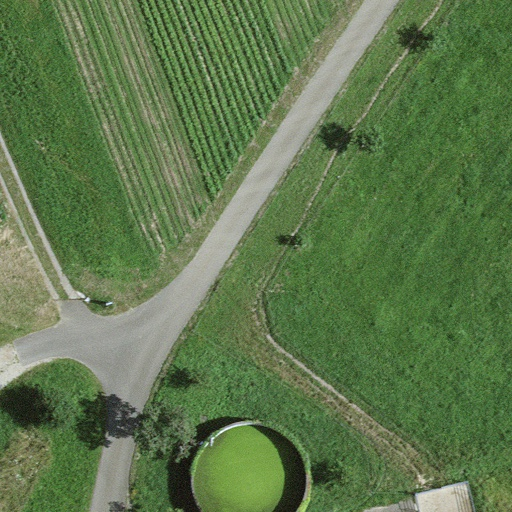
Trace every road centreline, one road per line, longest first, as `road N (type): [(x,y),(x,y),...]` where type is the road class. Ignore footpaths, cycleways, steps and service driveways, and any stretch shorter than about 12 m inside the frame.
road 1 (track): [(0,143),(83,319),(142,377)]
road 2 (track): [(0,384),(16,370),(71,361),(142,377)]
road 3 (track): [(115,511),(142,377)]
